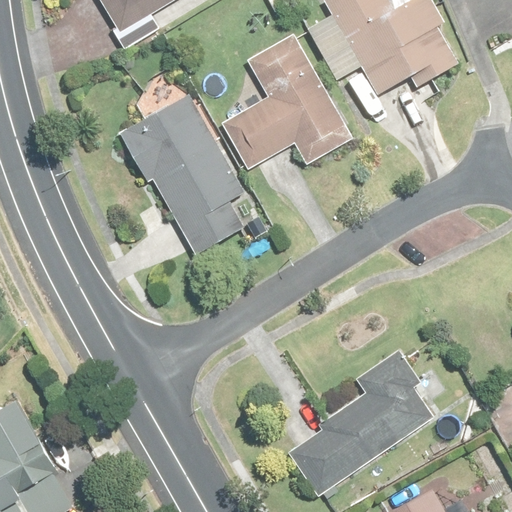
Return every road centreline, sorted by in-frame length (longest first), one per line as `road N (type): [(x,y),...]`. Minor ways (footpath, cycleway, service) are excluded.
road 1 (residential): [(486,176),(381,226),(137,374)]
road 2 (tertiary): [(137,374),(49,213),(0,68)]
road 3 (tertiary): [(209,511),(137,374)]
